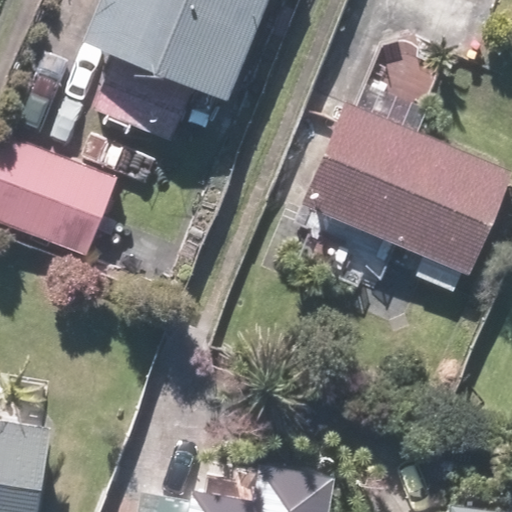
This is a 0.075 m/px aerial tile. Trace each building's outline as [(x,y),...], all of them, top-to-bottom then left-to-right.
[(235,80),(265,0),(102,0),(92,26),(235,80)] [(495,0),(388,0),(383,14),(476,50),(495,0)] [(117,45),(96,99),(175,130),(196,75),(117,45)] [(511,161),(350,91),(307,189),(472,261),(511,171),(511,161)] [(7,128),(0,146),(0,211),(88,246),(118,171),(7,128)] [(0,509),(18,511),(47,511),(63,407),(0,397),(0,509)] [(143,482),(137,511),(330,511),(338,471),(265,458),(259,489),(198,478),(195,492),(143,482)] [(419,511),(402,508),(400,511),(511,511),(511,504),(456,493),(452,511),(419,511)]
